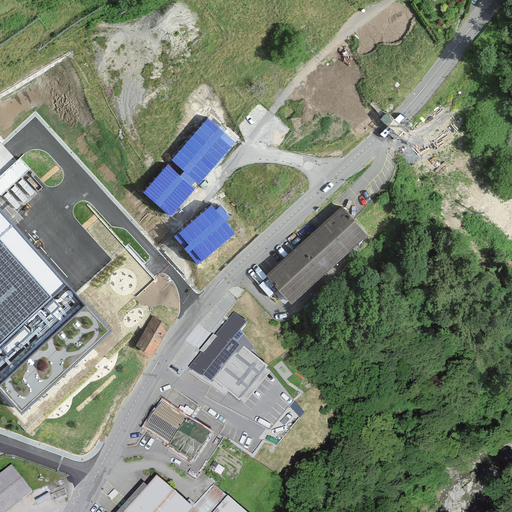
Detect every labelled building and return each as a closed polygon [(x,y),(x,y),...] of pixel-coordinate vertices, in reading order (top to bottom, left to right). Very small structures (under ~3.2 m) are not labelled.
[(207,115),(171,161),(169,159),(144,191),(174,214),(235,137),(207,115)] [(0,144),(0,383),(87,303),(0,210),(0,192),(24,170),(0,144)] [(216,200),(175,232),(198,261),(237,230),(227,217),(229,216),(216,200)] [(366,238),(342,212),(271,275),(295,302),(366,238)] [(243,323),(235,316),(194,365),(211,380),(236,351),(242,356),(252,344),(236,331),(243,323)] [(172,329),(158,322),(144,348),(158,355),(172,329)] [(212,436),(168,407),(152,433),(196,462),(212,436)] [(0,511),(12,511),(33,496),(12,470),(0,479),(0,511)] [(191,511),(158,481),(130,511),(191,511)] [(243,511),(231,501),(221,511),(243,511)]
